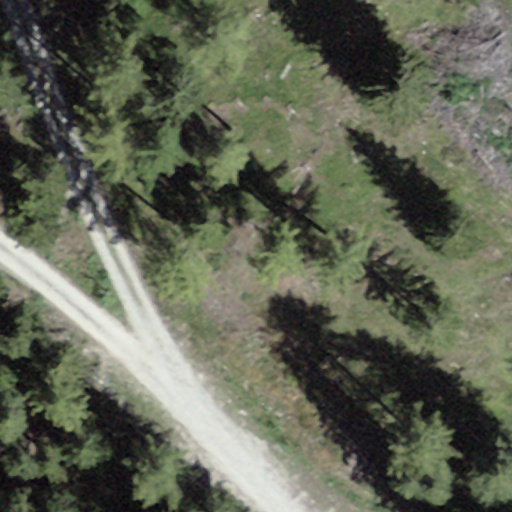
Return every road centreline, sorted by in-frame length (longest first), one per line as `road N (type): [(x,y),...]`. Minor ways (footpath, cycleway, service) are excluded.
road 1 (track): [(12,0),(89,208),(211,438)]
road 2 (track): [(211,438),(121,340),(0,257)]
